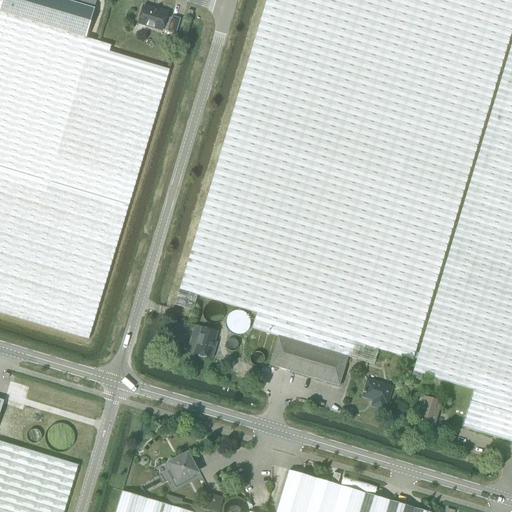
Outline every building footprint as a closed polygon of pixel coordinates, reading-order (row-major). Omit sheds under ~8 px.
[(65,0),(2,0),(0,8),(0,11),(85,37),(96,1),(94,0),(71,0),(71,2),(65,0)] [(251,328),(278,336),(348,357),(373,365),(378,350),(412,360),(511,23),(511,0),(265,0),(174,305),(191,310),(196,295),(255,313),(251,328)] [(175,34),(179,20),(172,18),(172,19),(166,17),(167,12),(158,10),(158,11),(143,6),(138,23),(162,31),(162,29),(168,31),(168,32),(175,34)] [(85,37),(0,11),(0,314),(88,341),(169,70),(109,52),(111,45),(85,37)] [(472,390),(511,402),(511,39),(410,377),(420,380),(422,375),(472,390)] [(212,348),(217,332),(194,325),(186,351),(211,358),(214,348),(212,348)] [(339,386),(348,357),(278,336),(269,365),(339,386)] [(386,404),(391,387),(365,379),(360,396),(372,400),(370,406),(382,410),(384,403),(386,404)] [(511,402),(472,390),(460,427),(511,443),(511,402)] [(433,425),(439,403),(422,398),(419,406),(417,406),(414,408),(413,412),(414,415),(417,415),(415,420),(433,425)] [(0,441),(0,511),(63,511),(78,465),(0,441)] [(178,482),(197,472),(194,467),(195,466),(192,459),(190,460),(187,454),(169,464),(172,470),(170,471),(173,478),(175,477),(178,482)] [(249,511),(213,511),(181,502),(179,509),(122,491),(115,511),(426,511),(308,476),(288,470),(275,511),(249,511)]
